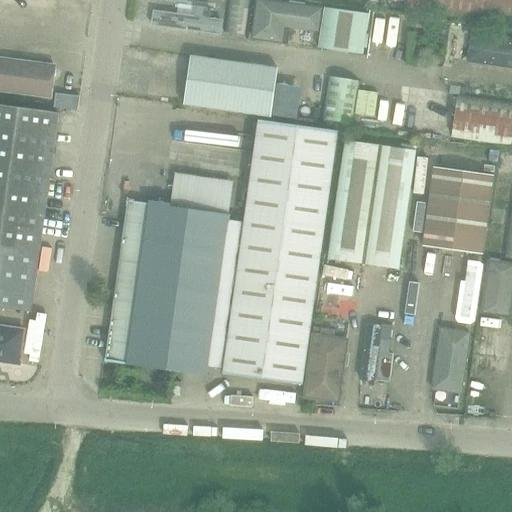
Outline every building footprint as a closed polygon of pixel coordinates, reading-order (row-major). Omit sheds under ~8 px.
[(228,0),(224,33),(245,36),(250,0),(228,0)] [(322,7),(266,0),(259,0),(254,37),(288,42),(290,26),(319,30),(322,7)] [(511,0),(401,0),(400,8),(511,24),(511,0)] [(211,8),(196,7),(195,17),(155,11),(153,26),(218,35),(220,20),(210,19),(211,8)] [(325,8),(322,29),(319,49),(362,55),(368,15),(325,8)] [(511,71),(511,40),(471,35),(467,65),(511,71)] [(0,91),(52,98),(57,63),(0,55),(0,91)] [(190,56),(183,105),(271,117),(277,69),(190,56)] [(359,82),(328,77),(326,91),(322,121),(352,126),(359,82)] [(451,138),(511,147),(511,141),(511,105),(457,98),(451,138)] [(0,105),(0,307),(30,312),(58,113),(0,105)] [(228,220),(229,216),(134,202),(134,200),(128,199),(127,203),(128,203),(106,360),(105,360),(105,361),(206,375),(207,368),(223,370),(223,374),(302,385),(337,132),(258,121),(244,222),(228,220)] [(340,141),(328,241),(325,260),(398,270),(414,151),(340,141)] [(131,177),(142,179),(145,155),(135,154),(131,177)] [(434,166),(425,227),(423,247),(482,255),(485,235),(493,175),(434,166)] [(511,264),(489,261),(482,313),(510,317),(511,307),(511,264)] [(366,326),(360,378),(374,380),(377,358),(388,359),(392,325),(382,324),(381,328),(366,326)] [(0,361),(19,364),(24,330),(0,326),(0,361)] [(432,389),(461,394),(469,333),(440,329),(432,389)] [(337,401),(346,341),(333,339),(334,332),(322,330),(320,337),(313,336),(305,397),(337,401)] [(181,382),(171,381),(170,396),(180,396),(181,382)]
